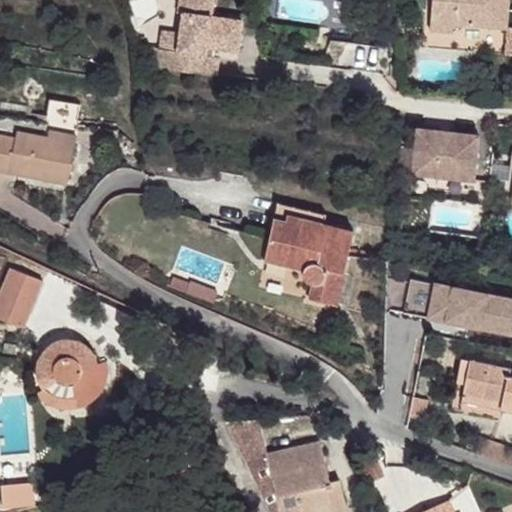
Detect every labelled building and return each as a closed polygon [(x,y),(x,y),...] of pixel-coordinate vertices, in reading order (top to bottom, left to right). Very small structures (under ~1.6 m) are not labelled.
[(160,49),(157,70),(216,76),(219,59),(213,58),(214,49),(238,53),(242,21),(211,17),(212,0),(180,0),(178,13),(183,13),(180,34),(177,52),(160,49)] [(432,0),(429,31),(456,33),(456,25),(506,30),(505,56),(511,56),(511,27),(506,27),(508,11),(508,0),(432,0)] [(162,32),(160,49),(177,52),(180,34),(162,32)] [(50,100),(47,116),(77,121),(80,105),(50,100)] [(411,176),(473,183),(478,136),(416,129),(411,176)] [(15,139),(0,136),(0,171),(67,186),(75,143),(47,138),(17,132),(15,139)] [(49,132),(47,138),(75,143),(76,137),(49,132)] [(278,203),(276,211),(323,223),(325,214),(278,203)] [(276,211),(264,262),(304,272),(303,276),(306,281),(308,284),(313,286),(309,300),(337,307),(354,230),(276,211)] [(176,269),(192,275),(195,268),(179,261),(176,269)] [(43,280),(10,266),(0,291),(0,316),(24,326),(43,280)] [(173,278),(170,287),(214,303),(218,292),(190,282),(190,284),(173,278)] [(511,298),(436,284),(429,319),(511,335),(511,330),(511,298)] [(39,381),(43,388),(59,378),(65,381),(70,381),(74,379),(79,374),(81,366),(99,370),(98,363),(96,355),(90,347),(87,344),(79,339),(68,338),(57,339),(49,344),(46,347),(39,357),(37,364),(37,376),(39,381)] [(463,359),(457,383),(464,384),(462,394),(500,402),(499,408),(511,410),(511,376),(508,376),(510,368),(463,359)] [(79,374),(74,379),(77,407),(83,405),(93,400),(97,396),(103,387),(106,382),(108,372),(107,361),(98,363),(99,370),(81,366),(79,374)] [(43,388),(37,393),(41,398),(47,402),(56,407),(68,408),(77,407),(74,379),(70,381),(65,381),(59,378),(43,388)] [(500,402),(462,394),(462,399),(499,408),(500,402)] [(428,399),(413,396),(409,418),(424,421),(428,399)] [(259,419),(225,421),(270,511),(279,511),(299,507),(300,511),(314,511),(346,505),(340,479),(329,481),(320,444),(267,456),(259,419)] [(511,447),(480,437),(475,453),(511,466),(511,447)] [(358,456),(369,480),(382,474),(370,450),(358,456)] [(453,511),(449,500),(420,511),(453,511)]
